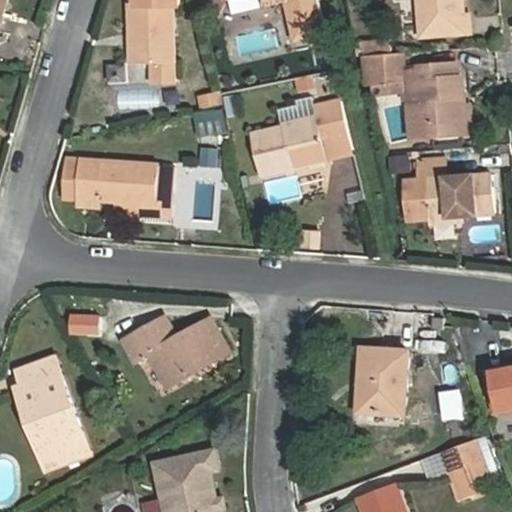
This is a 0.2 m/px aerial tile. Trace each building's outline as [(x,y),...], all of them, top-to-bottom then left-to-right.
[(11,3),(12,0),(0,0),(0,23),(6,2),(11,3)] [(137,70),(179,68),(178,13),(185,13),(184,0),(142,0),(143,14),(135,15),(137,70)] [(233,0),(235,5),(256,0),(272,0),(275,11),(293,7),(302,47),(319,43),(322,53),(334,50),(321,0),(233,0)] [(471,34),(468,0),(425,0),(428,38),(471,34)] [(364,41),(364,53),(392,54),(392,42),(364,41)] [(180,77),(179,68),(137,70),(137,80),(180,77)] [(465,83),(464,68),(430,69),(430,73),(412,73),(413,103),(436,102),(438,139),(473,137),(471,84),(465,83)] [(201,109),(223,108),(222,93),(200,95),(201,109)] [(228,117),(240,116),(239,95),(226,96),(228,117)] [(331,161),(359,156),(347,107),(316,115),(318,121),(287,129),(289,135),(255,141),(265,180),(331,167),(331,161)] [(197,115),(202,139),(228,134),(223,110),(197,115)] [(131,201),(131,209),(131,215),(178,219),(181,165),(97,157),(95,178),(106,180),(105,199),(121,200),(131,201)] [(451,162),(424,164),(425,184),(452,182),(451,162)] [(104,205),(105,199),(106,180),(95,178),(92,204),(104,205)] [(432,221),(432,222),(467,220),(499,218),(497,180),(452,182),(425,184),(410,184),(412,222),(432,221)] [(121,207),(131,209),(131,201),(121,200),(121,207)] [(321,249),(322,232),(304,230),(303,248),(321,249)] [(451,337),(453,331),(453,320),(433,319),(433,335),(451,337)] [(234,355),(215,323),(182,344),(168,323),(128,345),(141,368),(157,360),(174,390),(234,355)] [(407,419),(408,357),(365,355),(363,417),(407,419)] [(64,452),(70,468),(94,459),(61,363),(26,375),(30,388),(25,391),(47,458),(64,452)] [(511,375),(499,378),(506,409),(511,407),(511,375)] [(496,496),(480,449),(449,459),(465,506),(496,496)] [(175,511),(219,511),(211,472),(221,470),(217,450),(165,462),(175,511)] [(53,475),(70,468),(64,452),(47,458),(53,475)] [(175,511),(165,462),(157,464),(168,511),(175,511)] [(407,511),(400,488),(364,499),(368,511),(407,511)] [(165,511),(163,498),(142,503),(144,511),(165,511)]
